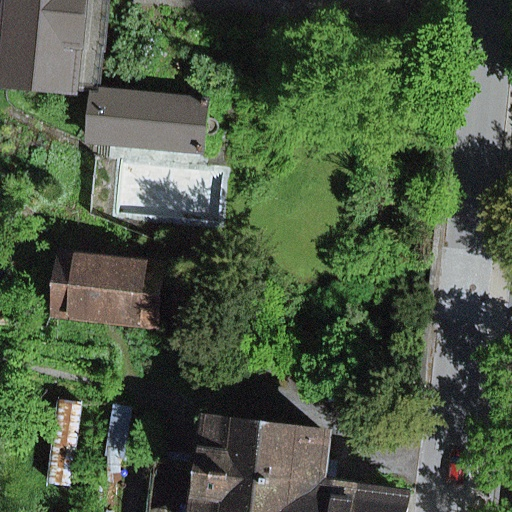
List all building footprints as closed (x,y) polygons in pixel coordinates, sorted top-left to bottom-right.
[(88,0),(0,0),(0,77),(5,78),(5,84),(79,91),(88,0)] [(88,0),(79,91),(99,93),(108,0),(88,0)] [(99,93),(94,141),(204,152),(209,103),(99,93)] [(64,255),(57,316),(157,327),(164,266),(64,255)] [(407,511),(409,498),(325,488),(331,439),(216,425),(211,471),(214,471),(209,511),(407,511)] [(153,511),(209,511),(214,471),(211,471),(159,464),(153,511)]
